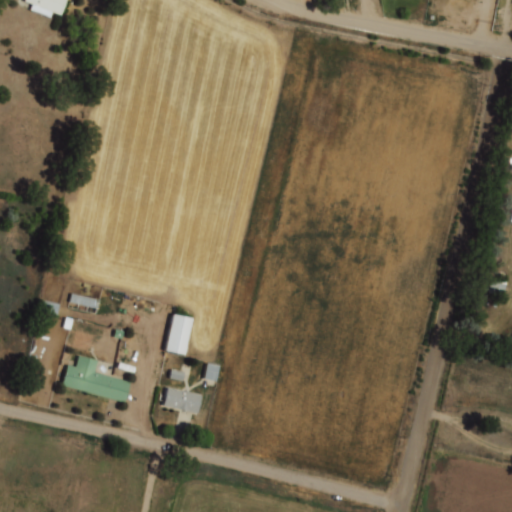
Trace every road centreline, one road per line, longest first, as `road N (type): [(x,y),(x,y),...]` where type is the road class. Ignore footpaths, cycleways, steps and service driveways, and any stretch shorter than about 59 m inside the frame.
road 1 (residential): [(400,511),(508,48)]
road 2 (residential): [(0,407),(403,503)]
road 3 (residential): [(511,48),(272,0)]
